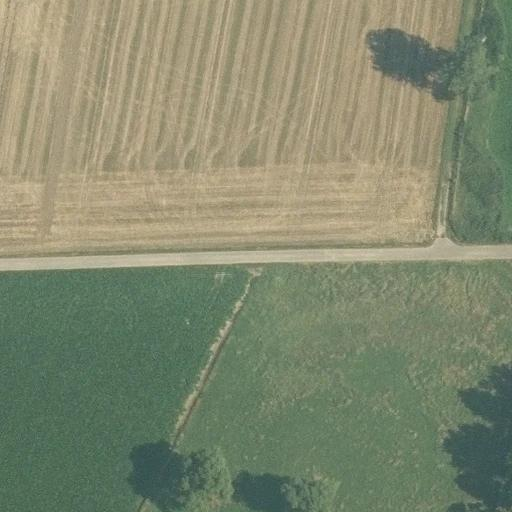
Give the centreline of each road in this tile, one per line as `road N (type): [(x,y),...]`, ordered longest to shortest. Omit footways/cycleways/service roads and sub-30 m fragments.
road 1 (track): [(440,254),(0,265)]
road 2 (track): [(440,254),(477,0)]
